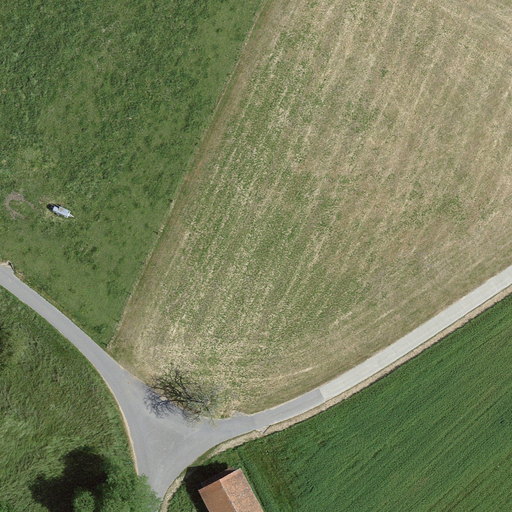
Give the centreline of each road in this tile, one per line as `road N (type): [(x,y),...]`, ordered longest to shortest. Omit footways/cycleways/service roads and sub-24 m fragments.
road 1 (track): [(511,274),(309,403),(181,454),(150,496)]
road 2 (tertiary): [(128,391),(0,274)]
